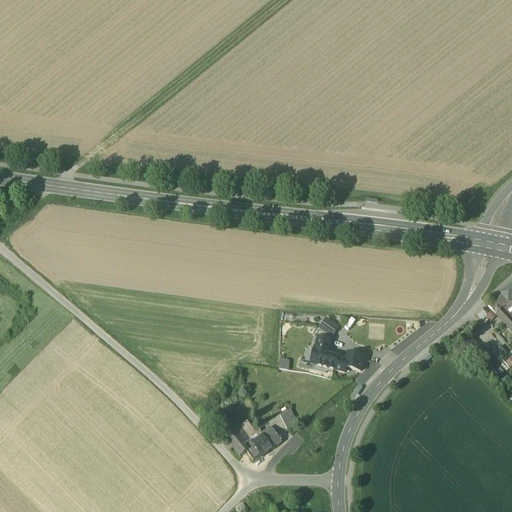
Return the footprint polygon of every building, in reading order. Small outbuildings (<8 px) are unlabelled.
[(511,286),(501,295),(508,304),(511,300),(511,286)] [(508,304),(501,295),(488,306),(491,310),(496,315),(502,310),(508,304)] [(511,308),(508,304),(502,310),(511,320),(511,308)] [(511,320),(502,310),(496,315),(511,332),(511,320)] [(338,329),(326,320),(320,329),(331,337),(338,329)] [(315,350),(327,353),(330,341),(318,338),(315,350)] [(477,364),(483,370),(488,365),(483,359),(485,358),(470,342),(460,351),(475,367),(477,364)] [(311,365),(345,374),(346,369),(361,373),(364,358),(348,354),(346,361),(338,359),(338,356),(332,354),(331,357),(326,356),(327,353),(315,350),(311,365)] [(280,417),(287,432),(297,427),(290,412),(280,417)] [(216,430),(240,457),(245,452),(250,448),(236,431),(227,421),(216,430)] [(261,458),(272,450),(263,437),(262,434),(259,428),(255,432),(247,421),(236,431),(250,448),(245,452),(252,462),(259,456),(261,458)] [(271,428),(262,434),(263,437),(272,450),(282,444),(271,428)]
